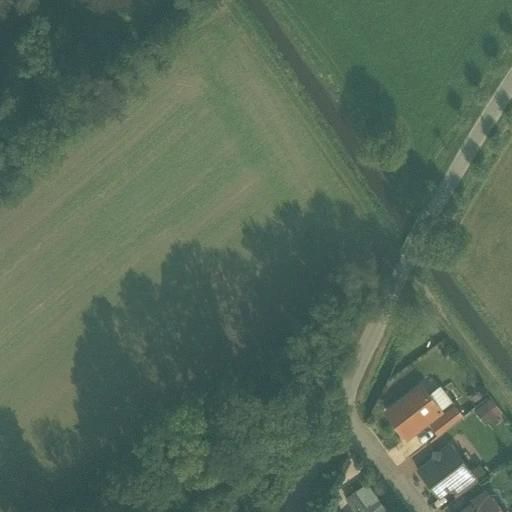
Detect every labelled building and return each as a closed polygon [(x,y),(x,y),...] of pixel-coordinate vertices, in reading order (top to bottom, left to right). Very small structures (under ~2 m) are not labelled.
[(387,413),(406,438),(438,413),(419,389),(387,413)] [(489,427),(507,416),(494,395),(476,406),(489,427)] [(432,425),(439,435),(463,417),(456,408),(432,425)] [(444,459),(455,451),(451,447),(441,455),(444,459)] [(418,472),(437,497),(454,484),(471,472),(455,451),(444,459),(441,455),(435,454),(434,460),(418,472)] [(477,481),(471,472),(454,484),(461,493),(477,481)] [(386,511),(367,486),(346,501),(353,511),(386,511)] [(464,511),(501,511),(491,499),(480,507),(477,502),(471,502),(470,507),(464,511)]
